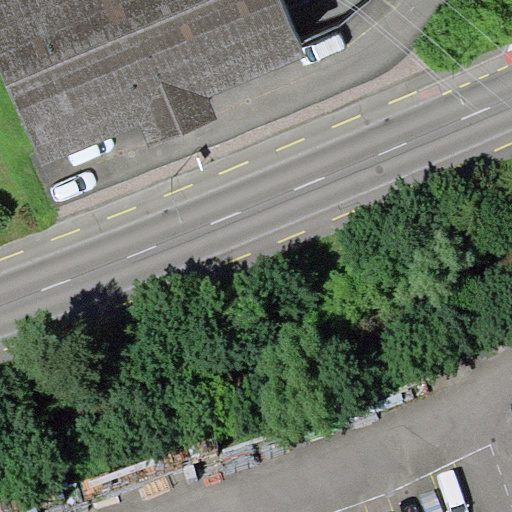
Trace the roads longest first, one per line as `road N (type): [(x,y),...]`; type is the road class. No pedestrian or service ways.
road 1 (secondary): [(511,95),(0,298)]
road 2 (residential): [(511,369),(184,511)]
